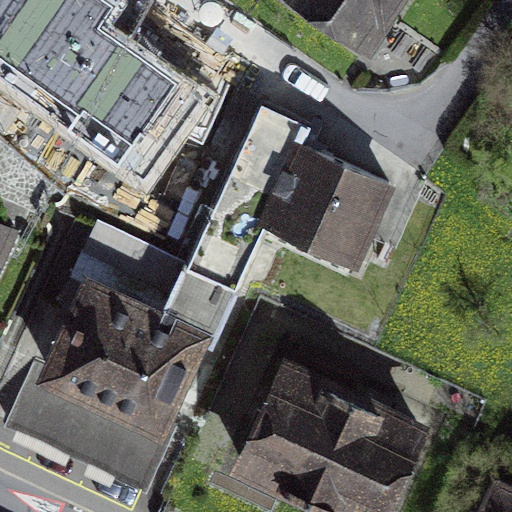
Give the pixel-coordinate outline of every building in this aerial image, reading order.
[(0,0),(0,47),(201,141),(238,67),(123,15),(130,0),(0,0)] [(306,0),(369,46),(401,0),(306,0)] [(314,118),(260,91),(184,257),(240,281),(269,215),(357,255),(396,176),(307,134),(314,118)] [(0,254),(21,212),(0,202),(0,254)] [(36,356),(4,420),(147,487),(240,281),(184,257),(97,216),(72,271),(78,274),(39,357),(36,356)] [(284,342),(229,460),(343,511),(383,511),(432,411),(359,377),(363,368),(302,340),(299,349),(284,342)] [(511,511),(511,470),(494,461),(469,511),(511,511)]
